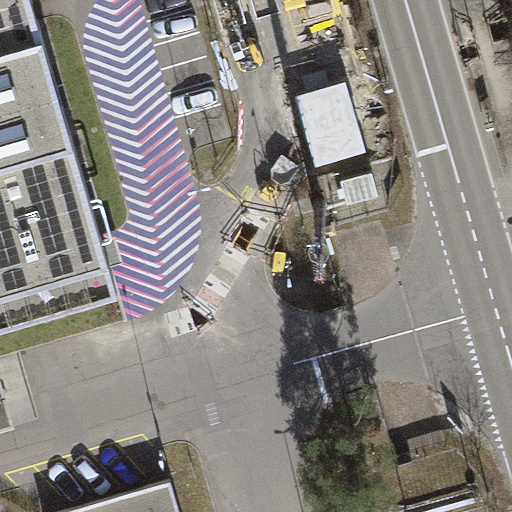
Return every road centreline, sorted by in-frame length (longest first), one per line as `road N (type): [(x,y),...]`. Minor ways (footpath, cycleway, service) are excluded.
road 1 (motorway): [(389,0),(433,150),(471,218)]
road 2 (motorway): [(471,218),(462,140),(422,0)]
road 3 (primary): [(511,357),(471,218)]
